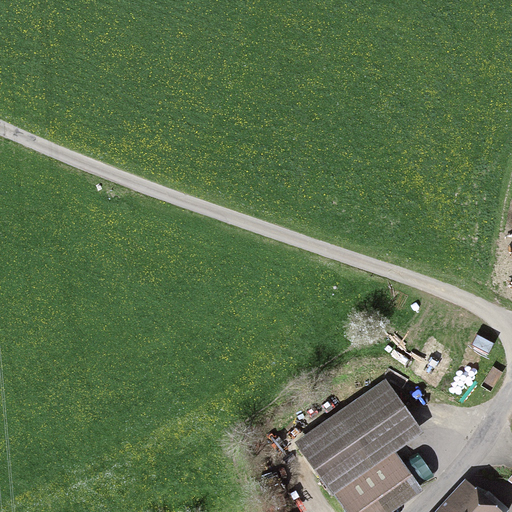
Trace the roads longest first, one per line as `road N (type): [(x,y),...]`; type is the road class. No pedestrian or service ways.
road 1 (track): [(0,128),(466,299),(511,326)]
road 2 (unclassified): [(417,511),(477,451),(511,387)]
